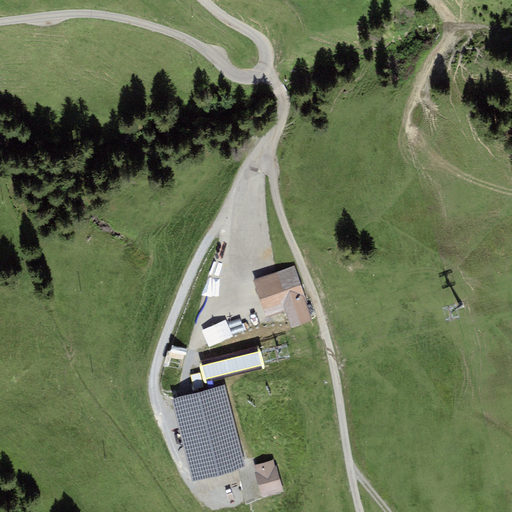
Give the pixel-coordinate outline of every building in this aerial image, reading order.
[(293,269),(258,280),(269,312),(287,306),(293,323),(309,317),(293,269)] [(169,348),(166,364),(183,367),(186,351),(169,348)] [(201,362),(205,379),(263,364),(259,348),(201,362)] [(200,372),(191,374),(194,389),(204,386),(200,372)] [(178,401),(196,472),(239,461),(227,411),(221,390),(178,401)] [(272,462),(258,466),(265,492),(279,488),(272,462)]
